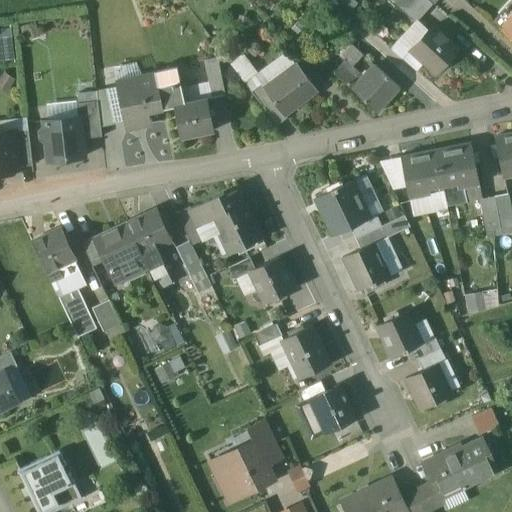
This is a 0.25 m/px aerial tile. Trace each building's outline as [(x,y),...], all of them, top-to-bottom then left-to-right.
[(433,3),(428,0),(396,0),(393,3),(415,22),(433,3)] [(511,18),(502,29),(511,38),(511,18)] [(457,48),(432,25),(410,49),(435,72),(457,48)] [(338,31),(326,44),(333,51),(345,38),(338,31)] [(353,45),(342,57),(352,66),(363,55),(353,45)] [(228,61),(240,80),(254,70),(242,52),(228,61)] [(341,63),(333,57),(326,65),(333,72),(341,63)] [(316,90),(296,63),(263,88),(273,100),(283,114),(284,114),(316,90)] [(354,74),(341,63),(333,72),(346,83),(354,74)] [(399,88),(374,65),(360,80),(352,89),(377,112),(399,88)] [(185,103),(177,67),(155,71),(155,74),(163,109),(174,107),(174,105),(185,103)] [(155,74),(137,78),(138,82),(118,86),(126,122),(127,129),(149,124),(147,113),(163,109),(155,74)] [(354,74),(346,83),(352,89),(360,80),(354,74)] [(118,86),(108,89),(115,124),(126,122),(118,86)] [(108,89),(97,91),(97,102),(100,127),(115,124),(108,89)] [(185,103),(174,105),(174,107),(181,138),(214,131),(208,98),(185,103)] [(283,114),(273,100),(263,108),(276,125),(287,117),(284,114),(283,114)] [(97,102),(76,103),(77,117),(79,117),(81,139),(101,136),(100,127),(97,102)] [(77,117),(43,121),(44,128),(40,133),(41,138),(45,142),(47,160),(83,157),(81,139),(79,117),(77,117)] [(27,129),(13,130),(17,166),(31,165),(27,129)] [(0,171),(18,169),(17,166),(13,130),(0,132),(0,171)] [(511,132),(495,136),(497,147),(492,148),(495,159),(499,158),(503,175),(511,173),(511,132)] [(471,142),(436,149),(442,184),(458,181),(458,185),(479,181),(471,142)] [(436,149),(401,156),(409,195),(429,191),(428,187),(442,184),(436,149)] [(352,179),(316,196),(316,198),(318,197),(327,216),(325,217),(333,234),(351,226),(369,217),(369,216),(352,179)] [(190,206),(189,207),(197,225),(199,224),(206,237),(218,231),(228,253),(262,237),(244,201),(243,202),(236,188),(224,194),(222,191),(190,206)] [(511,210),(508,192),(495,194),(500,224),(504,223),(511,221),(511,210)] [(495,194),(479,197),(484,229),(494,228),(501,227),(500,224),(495,194)] [(197,225),(189,207),(190,206),(189,205),(175,211),(189,239),(191,244),(206,237),(199,224),(197,225)] [(156,209),(127,221),(142,253),(156,247),(171,240),(156,209)] [(369,217),(351,226),(356,236),(382,224),(376,212),(369,216),(369,217)] [(382,224),(356,236),(361,247),(374,241),(374,242),(387,237),(409,226),(404,214),(382,224)] [(142,253),(127,221),(93,238),(92,238),(103,260),(108,258),(112,266),(108,268),(109,271),(113,269),(118,279),(148,265),(142,253)] [(501,227),(494,228),(494,235),(505,234),(504,223),(500,224),(501,227)] [(75,259),(61,228),(31,242),(46,273),(75,259)] [(103,260),(92,238),(92,237),(82,242),(92,265),(103,260)] [(402,270),(387,237),(374,242),(390,276),(402,270)] [(191,244),(189,239),(175,246),(196,289),(209,282),(191,244)] [(361,247),(344,255),(359,289),(372,283),(372,284),(390,276),(374,242),(374,241),(361,247)] [(156,247),(142,253),(148,265),(153,277),(165,271),(159,258),(161,257),(156,247)] [(249,256),(228,266),(235,279),(250,271),(250,270),(255,267),(249,256)] [(294,289),(279,256),(255,267),(250,270),(250,271),(265,302),(294,289)] [(88,311),(77,289),(61,297),(71,319),(88,311)] [(465,310),(483,308),(480,290),(463,292),(465,310)] [(110,300),(92,309),(102,331),(120,322),(110,300)] [(422,342),(406,310),(377,324),(393,357),(407,350),(422,343),(422,342)] [(235,337),(248,333),(244,320),(231,323),(235,337)] [(276,322),(253,332),(259,345),(282,334),(276,322)] [(330,363),(312,324),(282,338),(300,377),(330,363)] [(213,334),(221,352),(235,345),(226,328),(213,334)] [(426,340),(422,342),(422,343),(407,350),(411,360),(418,358),(432,351),(426,340)] [(432,351),(418,358),(423,369),(436,363),(436,364),(447,359),(441,347),(432,351)] [(10,352),(0,356),(0,372),(2,371),(3,372),(16,366),(10,352)] [(152,367),(159,382),(184,371),(177,356),(152,367)] [(436,364),(436,363),(423,369),(407,376),(422,407),(450,394),(436,364)] [(0,372),(0,409),(17,402),(3,372),(2,371),(0,372)] [(321,379),(298,390),(303,402),(311,399),(311,397),(326,390),(321,379)] [(326,390),(311,397),(311,399),(326,429),(326,431),(356,417),(340,383),(326,390)] [(311,399),(303,402),(297,405),(312,435),(326,429),(311,399)] [(490,407),(472,415),(481,434),(499,426),(490,407)] [(262,419),(245,428),(250,439),(253,437),(259,450),(273,443),(262,419)] [(250,439),(236,446),(239,452),(211,466),(221,487),(233,481),(240,494),(272,478),(259,450),(253,437),(250,439)] [(450,448),(423,461),(432,481),(442,502),(444,502),(442,497),(498,471),(483,438),(453,453),(450,448)] [(65,466),(58,451),(16,471),(36,511),(53,511),(81,499),(69,474),(66,475),(63,468),(65,466)] [(287,481),(294,491),(306,483),(298,473),(287,481)] [(392,475),(340,500),(345,511),(404,511),(407,511),(409,510),(401,495),(392,475)] [(432,481),(421,486),(431,508),(442,502),(432,481)] [(421,486),(401,495),(409,510),(407,511),(421,511),(431,508),(421,486)]
